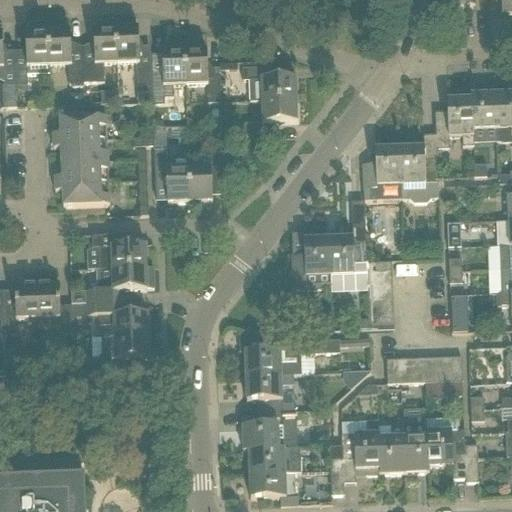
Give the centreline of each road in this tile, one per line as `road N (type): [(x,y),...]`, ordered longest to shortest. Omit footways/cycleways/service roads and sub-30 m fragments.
road 1 (residential): [(63,0),(78,7),(152,4),(357,70),(381,86)]
road 2 (residential): [(203,511),(195,336),(253,249)]
road 3 (residential): [(253,249),(224,225),(37,229)]
road 4 (residential): [(253,249),(381,86)]
road 5 (residential): [(408,269),(411,350),(511,346)]
